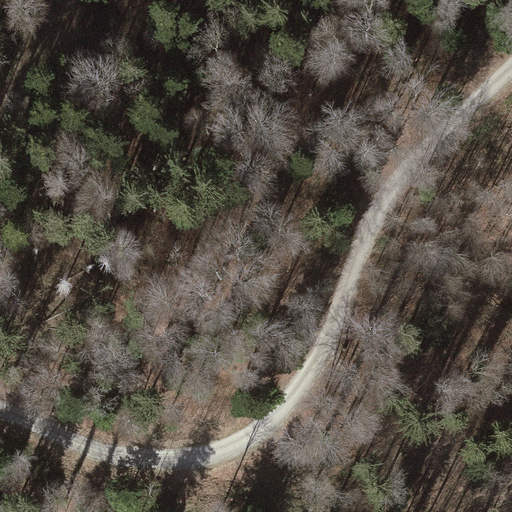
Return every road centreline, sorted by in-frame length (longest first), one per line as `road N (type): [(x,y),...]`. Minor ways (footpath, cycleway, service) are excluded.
road 1 (track): [(511,69),(385,199),(318,357),(283,412),(256,435),(224,451),(141,460),(72,441),(0,407)]
road 2 (track): [(0,118),(34,73),(66,0)]
